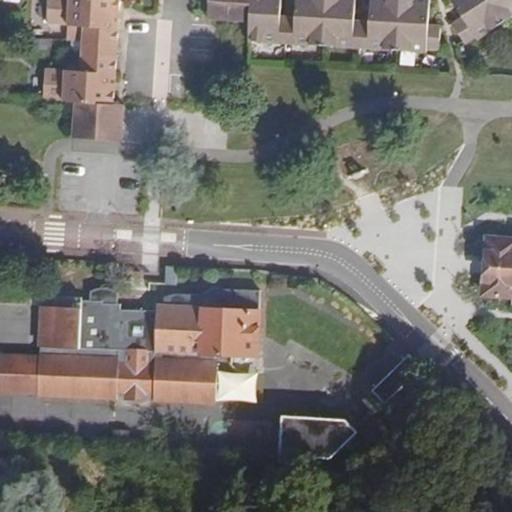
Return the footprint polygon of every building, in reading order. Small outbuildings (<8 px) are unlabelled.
[(87,41),(118,43),(120,0),(54,0),(53,24),(73,25),(72,40),(87,41)] [(217,13),(217,0),(209,0),(208,19),(250,21),(250,15),(217,13)] [(217,0),(217,13),(250,15),(250,0),(217,0)] [(280,0),(250,0),(250,15),(250,21),(248,41),(272,43),(279,37),(279,36),(286,36),(287,24),(280,24),(280,16),(280,0)] [(300,44),(323,46),(326,0),(296,0),(295,17),(295,25),(287,24),(286,36),(294,36),(294,38),(300,44)] [(355,0),(326,0),(323,46),(347,47),(354,41),(354,40),(361,40),(362,28),(354,28),(355,20),(355,0)] [(374,48),(398,50),(400,0),(370,0),(370,21),(369,29),(362,28),(361,40),(369,41),(369,42),(374,48)] [(430,0),(400,0),(398,50),(427,52),(427,48),(440,49),(441,33),(428,32),(429,25),(430,0)] [(477,39),(503,23),(487,0),(452,0),(463,17),(467,23),(456,30),(465,44),(476,37),(477,39)] [(511,0),(487,0),(503,23),(511,17),(511,0)] [(456,30),(467,23),(463,17),(452,24),(456,30)] [(117,58),(118,43),(87,41),(87,56),(117,58)] [(46,69),(44,100),(75,102),(114,104),(117,58),(87,56),(86,71),(46,69)] [(113,128),(114,104),(75,102),(74,131),(110,133),(110,128),(113,128)] [(110,133),(74,131),(73,138),(122,141),(124,105),(114,104),(113,128),(110,128),(110,133)] [(511,242),(487,241),(484,294),(511,296),(511,242)] [(117,282),(118,263),(107,263),(106,281),(117,282)] [(177,285),(178,267),(166,266),(165,284),(177,285)] [(103,303),(118,303),(119,292),(118,291),(109,288),(100,288),(95,289),(92,291),(91,300),(103,301),(103,303)] [(167,297),(166,306),(194,307),(195,298),(187,294),(181,293),(173,294),(167,297)] [(293,295),(273,330),(352,375),(372,339),(293,295)] [(0,377),(0,391),(39,393),(41,356),(1,354),(0,377)] [(372,390),(386,404),(423,368),(409,354),(372,390)] [(359,431),(346,419),(283,415),(280,455),(332,458),(359,431)]
